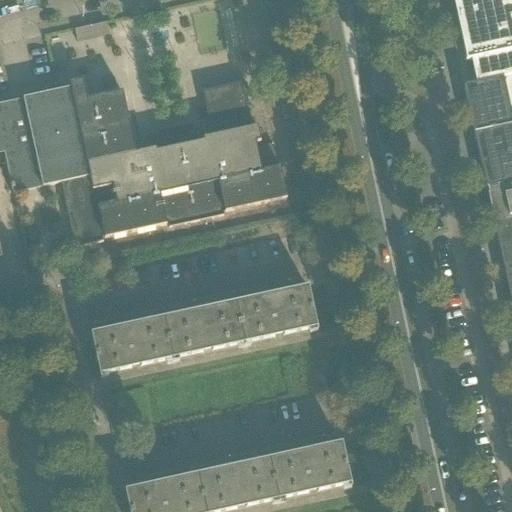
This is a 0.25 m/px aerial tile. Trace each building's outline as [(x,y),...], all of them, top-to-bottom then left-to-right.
[(470,61),(475,85),(511,77),(511,0),(451,0),(465,63),(470,61)] [(106,24),(74,31),(77,43),(108,36),(106,24)] [(511,77),(475,85),(463,87),(471,125),(472,131),(473,135),(511,126),(511,77)] [(56,93),(0,105),(0,145),(1,145),(3,154),(12,196),(12,195),(60,185),(74,250),(83,248),(103,244),(102,241),(104,240),(167,226),(168,230),(223,217),(222,214),(286,200),(279,169),(260,173),(259,169),(255,148),(254,145),(260,143),(256,128),(251,129),(247,130),(241,101),(244,100),(244,99),(249,98),(246,84),(241,85),(241,84),(201,93),(201,94),(204,93),(214,137),(204,139),(202,140),(203,143),(194,144),(190,125),(156,133),(160,152),(156,153),(155,150),(153,151),(135,155),(121,93),(86,101),(84,91),(84,90),(82,82),(68,85),(69,90),(56,93)] [(511,126),(473,135),(485,189),(486,188),(486,190),(511,183),(511,126)] [(504,277),(511,311),(511,183),(486,190),(505,276),(504,277)] [(307,290),(234,305),(244,349),(243,342),(314,327),(315,333),(317,333),(307,290)] [(234,305),(163,321),(172,365),(173,364),(171,358),(242,342),(243,349),(244,349),(234,305)] [(172,365),(163,321),(91,337),(100,379),(101,379),(100,373),(170,358),(172,365)] [(341,447),(268,463),(277,506),(278,506),(277,499),(348,483),(349,490),(351,489),(341,447)] [(268,463),(196,478),(203,511),(216,511),(275,499),(277,506),(268,463)] [(203,511),(196,478),(125,494),(128,511),(203,511)]
